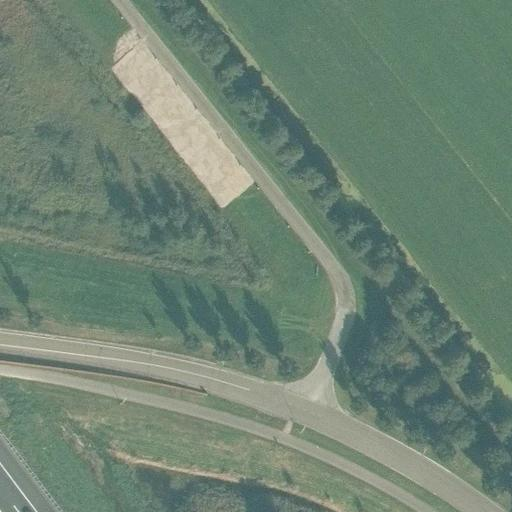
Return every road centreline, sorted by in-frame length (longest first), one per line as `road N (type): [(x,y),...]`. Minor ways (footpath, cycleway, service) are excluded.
road 1 (unclassified): [(305,411),(346,312),(344,290),(119,0)]
road 2 (tertiary): [(305,411),(147,364),(0,345)]
road 3 (tertiary): [(474,511),(305,411)]
